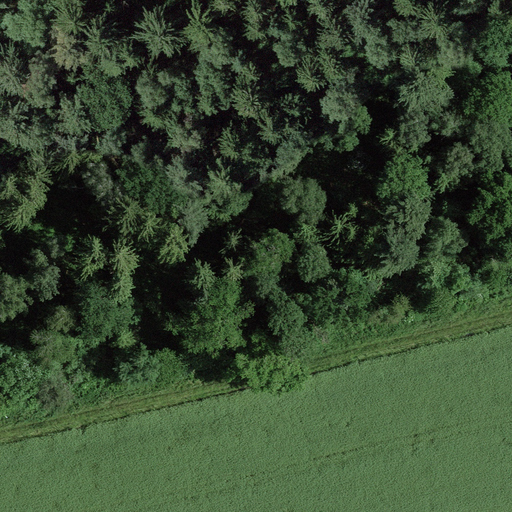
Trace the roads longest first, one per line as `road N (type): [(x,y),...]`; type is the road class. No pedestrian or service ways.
road 1 (track): [(0,436),(511,318)]
road 2 (track): [(150,287),(0,145)]
